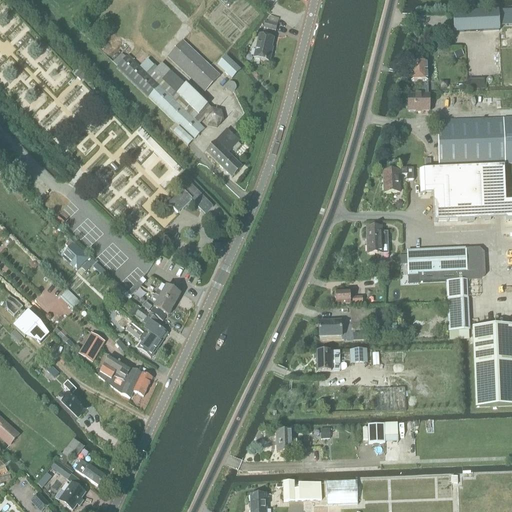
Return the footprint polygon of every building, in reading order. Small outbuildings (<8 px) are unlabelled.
[(453,13),(454,33),(499,32),(498,12),(453,13)] [(265,22),(263,29),(276,32),(278,26),(265,22)] [(269,62),(272,54),(273,48),(272,48),(274,40),(259,36),(254,59),(269,62)] [(204,93),(220,76),(183,41),(168,58),(204,93)] [(188,147),(189,146),(193,141),(204,130),(200,125),(204,119),(204,116),(211,109),(208,106),(186,85),(185,86),(161,65),(157,69),(154,66),(154,67),(147,60),(140,68),(128,56),(126,58),(122,54),(113,63),(117,67),(117,68),(148,98),(179,127),(173,133),(188,147)] [(232,79),(240,71),(226,57),(217,66),(232,79)] [(427,63),(410,63),(411,82),(421,82),(422,94),(428,94),(427,82),(428,82),(427,63)] [(408,113),(418,113),(429,113),(429,97),(408,97),(408,113)] [(204,119),(207,127),(217,129),(225,121),(222,111),(212,108),(211,109),(204,116),(204,119)] [(438,166),(505,164),(511,164),(511,119),(504,120),(437,122),(438,166)] [(232,179),(242,168),(228,154),(239,142),(226,131),(205,153),(232,179)] [(504,167),(419,171),(420,195),(433,195),(434,222),(491,220),(505,219),(505,221),(511,220),(511,201),(505,202),(504,167)] [(400,194),(399,176),(399,171),(383,172),(384,195),(400,194)] [(213,208),(184,178),(176,186),(182,192),(169,205),(178,214),(191,201),(205,216),(213,208)] [(367,256),(388,255),(388,245),(387,233),(381,233),(381,229),(366,229),(367,256)] [(465,250),(407,252),(408,276),(455,274),(455,282),(466,282),(468,281),(468,282),(481,281),(485,276),(484,254),(480,249),(465,250)] [(28,278),(32,278),(33,273),(27,268),(23,268),(22,272),(28,278)] [(455,282),(447,282),(449,332),(449,339),(467,339),(468,339),(468,331),(466,282),(455,282)] [(139,283),(127,294),(131,298),(142,286),(139,283)] [(160,298),(174,306),(181,295),(166,287),(162,294),(158,291),(156,295),(160,298)] [(67,293),(61,298),(73,310),(79,304),(79,303),(70,293),(68,291),(67,293)] [(350,298),(350,291),(335,292),(335,294),(335,295),(335,298),(335,299),(336,306),(341,306),(350,305),(350,306),(352,305),(363,305),(362,297),(352,298),(350,298)] [(10,297),(6,302),(7,311),(12,316),(14,318),(23,309),(20,306),(10,297)] [(168,317),(174,306),(160,298),(154,309),(156,311),(155,313),(163,321),(166,316),(168,317)] [(149,312),(152,307),(145,303),(142,307),(149,312)] [(140,328),(150,335),(162,343),(168,335),(154,325),(157,321),(149,315),(140,309),(135,315),(144,322),(140,328)] [(19,325),(14,330),(16,331),(24,340),(25,341),(25,340),(31,335),(41,345),(49,337),(25,312),(15,321),(19,325)] [(143,353),(151,359),(162,343),(150,335),(147,339),(144,337),(146,336),(144,334),(143,335),(132,325),(133,324),(123,316),(117,324),(124,330),(128,333),(138,342),(139,341),(141,343),(137,350),(143,353)] [(319,338),(342,337),(340,321),(318,322),(319,338)] [(511,326),(471,328),(472,332),(475,410),(511,408),(511,326)] [(16,331),(11,336),(19,344),(24,340),(16,331)] [(93,365),(106,343),(90,333),(78,355),(93,365)] [(118,342),(116,345),(122,353),(127,350),(121,344),(120,343),(119,341),(119,342),(118,342)] [(351,378),(368,377),(367,350),(350,351),(351,378)] [(53,368),(61,360),(53,353),(50,357),(52,360),(48,364),(53,368)] [(315,354),(316,373),(332,373),(332,360),(336,360),(336,353),(315,354)] [(99,375),(97,377),(121,395),(130,400),(133,393),(143,398),(153,379),(142,374),(130,369),(113,358),(109,357),(99,375)] [(54,379),(59,374),(50,366),(45,371),(54,379)] [(70,394),(61,403),(78,420),(88,410),(72,394),(76,391),(67,382),(63,386),(70,394)] [(405,389),(374,390),(375,414),(406,412),(405,389)] [(0,417),(0,439),(9,448),(20,436),(0,417)] [(368,444),(385,444),(385,461),(511,456),(511,420),(368,426),(368,444)] [(330,440),(329,427),(321,428),(322,440),(330,440)] [(277,453),(293,453),(292,432),(276,433),(277,453)] [(62,455),(57,461),(62,465),(67,459),(69,460),(74,453),(78,456),(84,448),(75,441),(74,440),(73,440),(69,445),(63,453),(62,455)] [(98,487),(105,478),(81,461),(74,470),(82,476),(98,487)] [(61,491),(55,500),(58,502),(72,511),(73,511),(77,506),(79,508),(84,502),(81,500),(86,494),(83,493),(87,487),(71,476),(67,482),(70,485),(64,493),(61,491)] [(326,482),(327,506),(357,505),(357,481),(326,482)] [(283,485),(276,485),(276,489),(283,489),(284,502),(289,502),(312,501),(321,501),(320,484),(298,484),(298,489),(295,490),(294,482),(283,482),(283,485)] [(39,511),(43,511),(50,506),(39,494),(30,502),(39,511)] [(250,511),(266,511),(266,495),(250,496),(250,511)]
